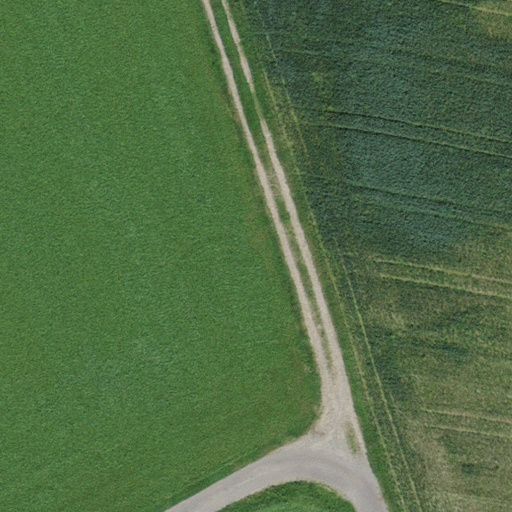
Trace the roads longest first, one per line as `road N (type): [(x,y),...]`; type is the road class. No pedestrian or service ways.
road 1 (track): [(342,425),(261,111),(222,0)]
road 2 (track): [(181,511),(342,425),(369,511)]
